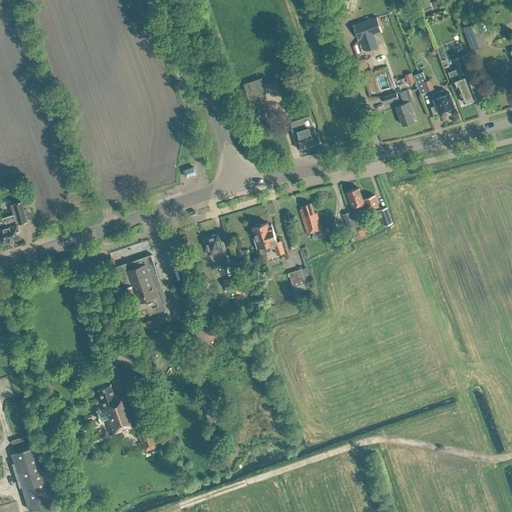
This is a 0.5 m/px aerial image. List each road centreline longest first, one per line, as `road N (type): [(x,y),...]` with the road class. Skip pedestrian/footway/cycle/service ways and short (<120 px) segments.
road 1 (tertiary): [(242,184),(511,120)]
road 2 (secondary): [(0,264),(242,184)]
road 3 (secondary): [(242,184),(175,0)]
